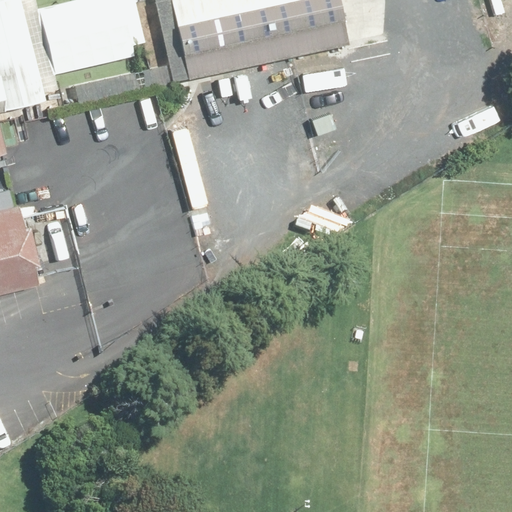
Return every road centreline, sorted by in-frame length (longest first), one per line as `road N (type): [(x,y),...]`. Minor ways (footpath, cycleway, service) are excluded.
road 1 (unknown): [(416,0),(422,70),(402,95),(282,208),(161,304)]
road 2 (unknown): [(161,304),(71,367),(0,390)]
road 3 (unknown): [(161,304),(120,159)]
